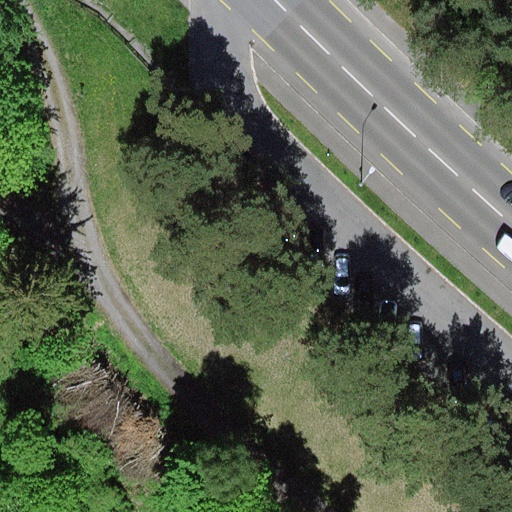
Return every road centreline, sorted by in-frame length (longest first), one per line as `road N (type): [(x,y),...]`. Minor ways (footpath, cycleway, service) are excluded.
road 1 (track): [(20,0),(45,57),(89,263),(141,337),(325,511)]
road 2 (primary): [(511,225),(274,0)]
